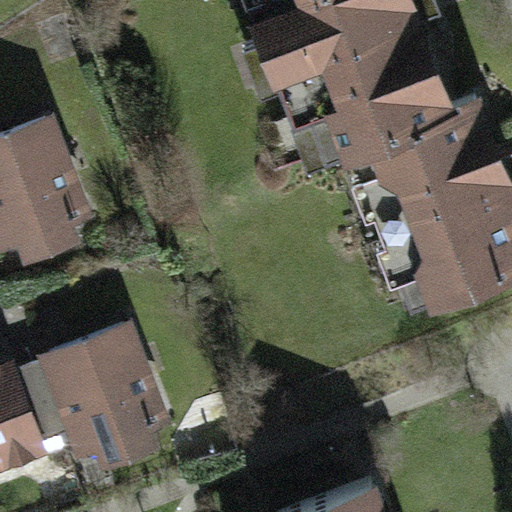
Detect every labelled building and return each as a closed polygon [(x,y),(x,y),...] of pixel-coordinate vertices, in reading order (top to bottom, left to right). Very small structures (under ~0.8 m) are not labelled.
[(253,0),(314,155),(355,139),(456,100),(417,0),(253,0)] [(419,302),(511,266),(511,158),(485,89),(456,100),(355,139),(419,302)] [(54,101),(0,122),(0,239),(7,257),(101,221),(54,101)] [(132,309),(37,345),(81,459),(176,423),(132,309)] [(0,462),(49,443),(14,351),(0,356),(0,462)] [(388,511),(368,462),(240,511),(388,511)]
